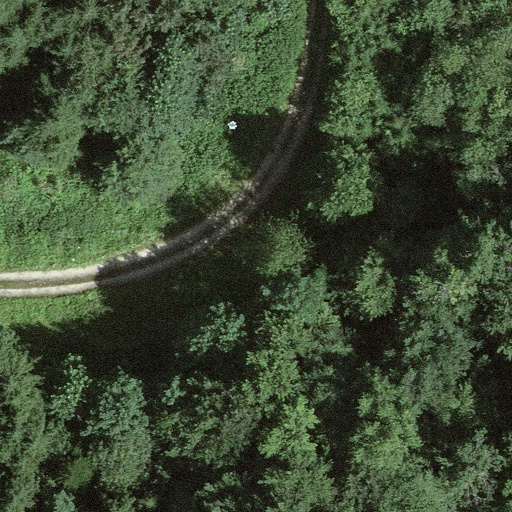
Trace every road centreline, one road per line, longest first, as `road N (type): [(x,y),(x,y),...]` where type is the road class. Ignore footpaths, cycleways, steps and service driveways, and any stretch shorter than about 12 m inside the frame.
road 1 (track): [(0,285),(142,265),(201,243),(265,194),(313,61),(321,0)]
road 2 (track): [(265,194),(324,266),(473,511)]
